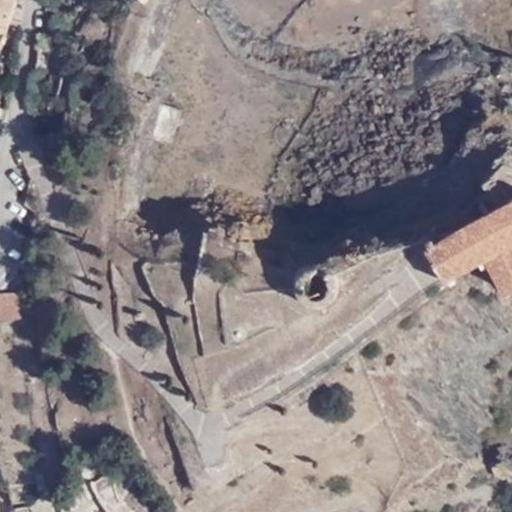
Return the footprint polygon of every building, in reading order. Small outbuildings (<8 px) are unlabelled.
[(14,0),(0,0),(0,40),(6,42),(14,0)] [(182,111),(162,105),(150,140),(171,147),(182,111)] [(488,255),(508,286),(511,283),(511,192),(469,219),(436,237),(434,233),(429,236),(431,240),(425,243),(442,273),(446,272),(448,277),(451,275),(448,270),(480,253),(482,257),(488,255)] [(0,315),(14,313),(12,286),(0,288),(0,315)] [(68,483),(31,310),(14,313),(0,315),(0,499),(2,511),(59,511),(53,487),(68,483)]
